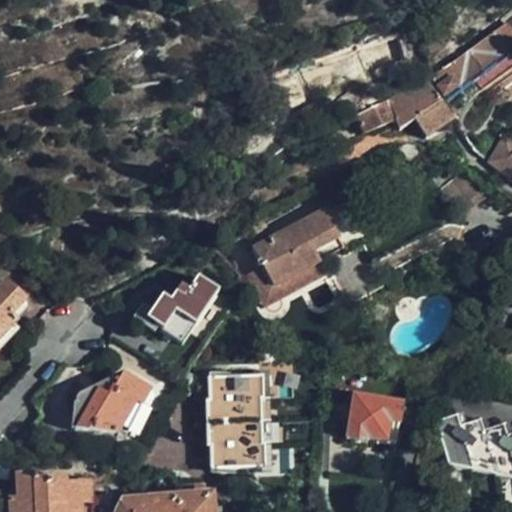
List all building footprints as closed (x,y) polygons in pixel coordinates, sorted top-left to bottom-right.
[(432,80),(444,99),(511,50),(511,14),(502,23),(505,27),(432,80)] [(335,67),(365,135),(398,123),(400,130),(417,123),(427,140),(454,123),(427,84),(373,88),(381,84),(374,68),(380,65),(369,46),(352,53),(354,58),(335,67)] [(511,59),(490,76),(502,92),(511,84),(511,59)] [(511,146),(503,141),(488,163),(511,179),(511,146)] [(407,163),(421,155),(416,147),(407,143),(398,149),(407,163)] [(485,199),(464,171),(442,187),(463,215),(485,199)] [(318,200),(324,213),(334,208),(330,200),(318,200)] [(275,290),(320,266),(314,256),(339,243),(324,213),(254,249),(275,290)] [(275,224),(273,218),(252,228),(254,233),(275,224)] [(250,243),(254,249),(282,235),(278,228),(250,243)] [(314,256),(320,266),(345,253),(339,243),(314,256)] [(281,302),(275,290),(264,269),(247,278),(265,311),(281,302)] [(171,303),(164,298),(153,313),(144,306),(133,321),(154,336),(158,330),(164,333),(162,336),(182,349),(218,295),(198,280),(189,293),(181,288),(177,294),(171,303)] [(1,291),(0,290),(0,340),(15,324),(11,319),(25,303),(7,285),(1,291)] [(170,290),(164,298),(171,303),(177,294),(170,290)] [(500,379),(478,375),(476,390),(498,394),(500,379)] [(123,377),(76,402),(73,433),(126,439),(152,393),(123,377)] [(265,408),(263,379),(211,381),(212,408),(206,409),(208,451),(213,451),(214,472),(267,471),(267,449),(263,448),(261,408),(265,408)] [(402,407),(353,400),(352,408),(345,407),(343,419),(350,420),(346,442),(368,445),(369,442),(396,446),(402,407)] [(433,429),(447,472),(467,465),(456,434),(453,423),(433,429)] [(491,469),(480,439),(477,427),(456,434),(467,465),(471,476),(491,469)] [(511,469),(504,444),(500,432),(480,439),(491,469),(494,479),(511,472),(511,469)] [(33,479),(15,479),(15,503),(9,503),(9,511),(82,511),(82,507),(91,507),(90,488),(65,489),(64,483),(33,484),(33,479)] [(214,511),(214,498),(202,499),(202,485),(175,487),(175,501),(120,504),(116,511),(214,511)]
